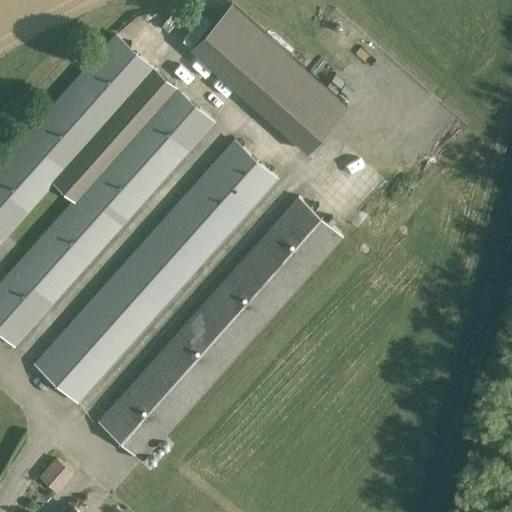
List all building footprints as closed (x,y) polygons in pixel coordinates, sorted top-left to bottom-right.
[(231,3),(190,49),(308,153),(349,107),(231,3)] [(157,68),(118,34),(117,33),(0,162),(0,242),(57,179),(77,196),(0,281),(0,333),(14,346),(216,121),(176,85),(157,68)] [(279,177),(235,138),(34,363),(78,403),(279,177)] [(344,235),(301,196),(100,422),(143,461),(344,235)] [(36,476),(55,491),(72,471),(53,456),(36,476)]
